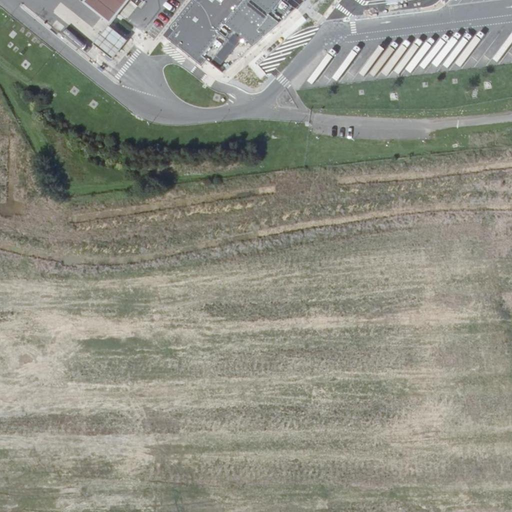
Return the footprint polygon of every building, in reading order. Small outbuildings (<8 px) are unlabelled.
[(128,0),(86,0),(85,1),(111,22),(128,0)] [(179,25),(169,38),(204,65),(209,58),(226,71),(299,8),(289,0),(192,0),(175,22),(179,25)] [(155,39),(161,29),(152,24),(146,33),(155,39)] [(94,53),(81,41),(88,34),(83,29),(76,37),(66,27),(61,32),(89,58),(94,53)] [(431,65),(436,69),(457,42),(452,38),(431,65)] [(376,79),(397,44),(391,40),(370,75),(376,79)] [(350,82),(373,47),(367,43),(344,78),(350,82)] [(324,85),(345,54),(340,50),(318,81),(324,85)]
